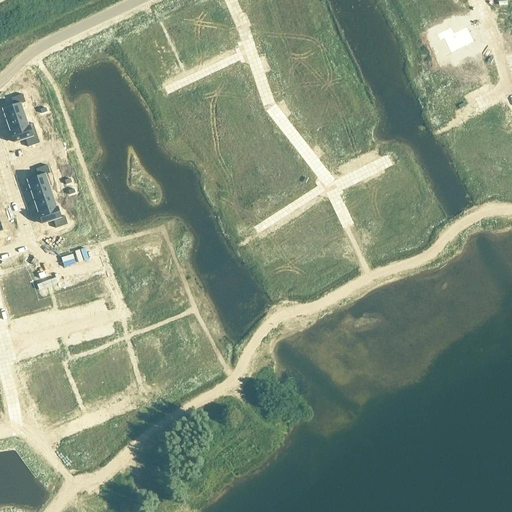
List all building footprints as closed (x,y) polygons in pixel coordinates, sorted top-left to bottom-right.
[(279,0),(249,0),(251,4),(261,0),(262,2),(263,2),(265,9),(281,2),(279,0)] [(458,0),(438,0),(431,4),(435,14),(433,15),(438,25),(454,17),(450,8),(460,3),(458,0)] [(198,8),(185,14),(194,33),(217,23),(211,11),(201,15),(198,8)] [(271,23),(260,28),(265,39),(293,26),(286,10),(268,17),(271,23)] [(217,23),(194,33),(204,53),(213,48),(210,41),(223,35),(217,23)] [(293,26),(265,39),(269,50),(283,44),(286,51),(301,44),(293,26)] [(451,27),(436,35),(439,41),(443,39),(450,54),(474,42),(466,27),(454,33),(451,27)] [(290,67),(280,71),(285,82),(310,71),(302,55),(288,61),(290,67)] [(464,58),(446,67),(451,78),(458,75),(463,84),(462,84),(464,86),(485,76),(483,70),(482,68),(481,68),(478,61),(468,66),(464,58)] [(440,70),(433,73),(437,80),(443,76),(440,70)] [(310,71),(285,82),(290,93),(300,89),(302,94),(317,88),(310,71)] [(231,73),(218,79),(228,100),(238,96),(241,102),(250,98),(242,82),(236,85),(231,73)] [(211,96),(205,99),(212,113),(218,110),(216,106),(228,100),(218,79),(206,85),(211,96)] [(13,106),(3,110),(7,121),(24,115),(20,104),(25,103),(22,94),(11,98),(13,106)] [(320,108),(311,114),(318,125),(337,113),(331,103),(332,102),(328,94),(315,102),(317,107),(319,106),(320,108)] [(170,102),(180,125),(181,125),(181,124),(194,118),(194,119),(195,119),(194,118),(200,115),(195,104),(189,107),(184,96),(183,96),(184,97),(171,103),(170,102)] [(337,113),(318,125),(324,136),(333,131),(335,133),(333,134),(336,139),(354,125),(350,118),(342,122),(337,113)] [(511,132),(502,114),(490,121),(495,129),(491,131),(496,141),(492,144),(499,157),(505,154),(501,147),(511,140),(511,132)] [(24,115),(7,121),(10,132),(28,126),(28,125),(24,115)] [(28,126),(10,132),(14,143),(25,139),(28,147),(39,143),(32,124),(28,125),(28,126)] [(454,139),(467,164),(481,156),(489,172),(498,167),(494,159),(495,159),(482,135),(473,140),(468,131),(454,139)] [(284,171),(274,177),(287,198),(298,191),(292,181),(299,177),(291,164),(283,169),(284,171)] [(38,178),(27,181),(31,192),(49,186),(49,187),(51,186),(47,174),(49,174),(47,165),(35,169),(38,178)] [(394,191),(386,195),(398,219),(408,214),(403,203),(416,197),(404,172),(389,180),(394,191)] [(262,182),(253,188),(261,201),(270,195),(276,205),(287,198),(274,177),(263,184),(262,182)] [(238,184),(229,189),(234,197),(224,203),(240,229),(254,220),(247,210),(252,207),(238,184)] [(49,186),(31,192),(35,203),(52,197),(49,187),(49,186)] [(367,191),(351,199),(363,224),(385,213),(377,197),(371,200),(367,191)] [(52,197),(35,203),(38,213),(56,207),(52,197)] [(56,207),(38,213),(42,224),(53,220),(56,229),(67,225),(64,216),(60,218),(56,207)] [(316,213),(305,220),(321,245),(323,244),(322,244),(335,236),(326,222),(323,223),(316,213)] [(297,245),(292,248),(305,269),(312,264),(306,255),(321,245),(305,220),(304,221),(304,222),(294,229),(300,239),(295,242),(297,245)] [(273,241),(256,252),(270,274),(294,259),(286,247),(280,251),(273,241)] [(331,249),(326,253),(331,260),(336,256),(331,249)] [(89,254),(71,259),(74,270),(92,265),(89,254)] [(92,265),(74,270),(77,280),(95,275),(92,265)] [(39,272),(28,275),(34,298),(45,294),(39,272)] [(28,275),(19,278),(25,298),(24,298),(25,300),(34,298),(28,275)] [(77,280),(72,281),(75,292),(98,285),(95,275),(77,280)] [(19,278),(10,280),(16,300),(24,298),(25,298),(19,278)] [(10,280),(1,283),(7,305),(17,302),(16,300),(10,280)] [(98,285),(75,292),(79,303),(101,297),(98,285)] [(36,361),(19,368),(23,379),(41,372),(36,361)] [(123,367),(112,372),(121,394),(132,389),(123,367)] [(41,372),(23,379),(28,389),(45,382),(45,381),(41,372)] [(112,372),(101,376),(103,381),(104,380),(111,398),(121,394),(112,372)] [(45,382),(28,389),(32,399),(49,392),(51,391),(47,380),(45,381),(45,382)] [(92,380),(81,384),(89,406),(100,402),(94,384),(92,380)] [(94,384),(100,402),(111,398),(104,380),(103,381),(94,384)] [(49,392),(32,399),(36,409),(53,402),(49,392)] [(53,402),(36,409),(40,419),(57,412),(53,402)] [(57,412),(40,419),(44,430),(61,423),(57,412)]
